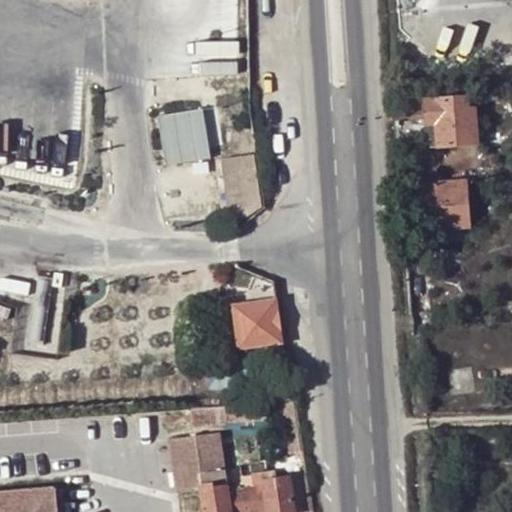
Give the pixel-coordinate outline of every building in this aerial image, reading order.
[(424,122),(425,147),(478,144),(476,111),(470,111),(470,99),(426,101),(427,122),(424,122)] [(161,111),(165,161),(210,157),(206,107),(161,111)] [(261,206),(253,154),(220,159),(229,221),(240,220),(261,206)] [(426,183),(429,230),(469,227),(465,180),(426,183)] [(233,305),(239,350),(283,344),(277,299),(233,305)] [(57,319),(40,318),(40,323),(39,330),(57,332),(57,324),(57,319)] [(273,401),(279,400),(291,399),(290,389),(269,390),(270,401),(273,401)] [(477,408),(511,408),(511,391),(477,391),(477,408)] [(291,399),(279,400),(288,452),(303,450),(295,399),(291,399)] [(270,401),(187,408),(189,424),(274,418),(273,401),(270,401)] [(295,511),(304,511),(313,510),(307,474),(269,479),(268,470),(252,472),(253,477),(254,487),(244,488),(243,484),(214,487),(213,483),(202,484),(200,474),(224,470),(220,433),(168,440),(176,490),(182,489),(185,511),(295,511)] [(243,479),(243,484),(244,488),(254,487),(253,477),(243,479)] [(0,511),(55,511),(54,489),(0,493),(0,511)]
